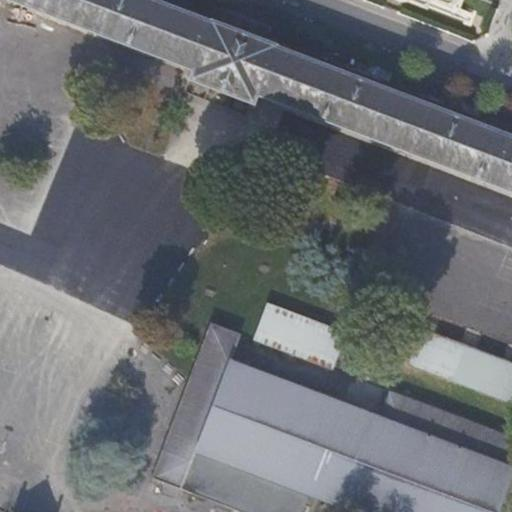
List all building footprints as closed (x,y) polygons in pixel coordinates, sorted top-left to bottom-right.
[(511,133),(502,130),(498,135),(264,42),(207,19),(158,0),(0,0),(0,4),(111,46),(179,70),(174,80),(237,103),(242,94),(511,199),(511,133)] [(447,0),(446,5),(430,0),(424,0),(422,7),(451,18),(458,0),(447,0)] [(267,302),(253,338),(331,368),(345,332),(267,302)] [(511,363),(393,320),(380,356),(511,405),(511,363)] [(211,326),(154,476),(247,511),(296,511),(306,487),(371,511),(490,511),(507,470),(511,455),(511,436),(387,389),(376,418),(226,361),(235,336),(211,326)]
